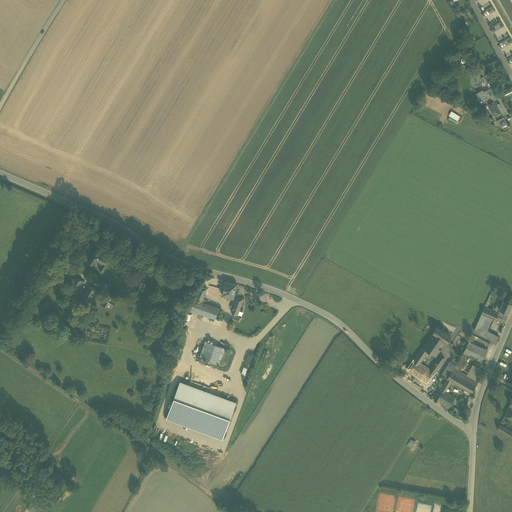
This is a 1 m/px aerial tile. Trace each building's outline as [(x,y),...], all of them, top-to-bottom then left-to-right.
[(492,26),(494,31),(503,27),(501,22),(492,26)] [(501,47),(511,43),(511,39),(511,38),(500,42),(501,47)] [(486,100),(488,104),(493,101),(491,97),(493,97),(490,92),(486,94),(485,92),(483,94),(482,92),(478,94),(480,98),(476,100),(478,105),(481,103),(486,100)] [(487,105),(493,115),(499,111),(494,101),(493,101),(488,104),(487,105)] [(447,118),(455,123),(457,120),(459,122),(462,117),(451,111),(447,118)] [(499,123),(501,127),(507,123),(503,118),(496,121),(498,124),(499,123)] [(113,256),(98,248),(91,260),(95,262),(97,258),(105,263),(102,267),(105,269),(113,256)] [(69,289),(69,290),(75,293),(83,281),(76,277),(71,286),(69,289)] [(237,284),(225,281),(222,295),(234,298),(237,284)] [(90,285),(82,298),(89,301),(92,295),(96,289),(90,285)] [(206,291),(199,289),(193,300),(189,309),(215,319),(219,308),(204,303),(206,299),(203,298),(206,291)] [(110,293),(102,305),(107,307),(109,304),(112,299),(114,295),(110,293)] [(487,308),(493,295),(490,294),(484,307),(487,308)] [(231,313),(237,315),(243,300),(238,297),(231,313)] [(503,300),(502,303),(499,302),(497,305),(500,306),(499,310),(508,313),(511,303),(511,302),(511,301),(509,300),(508,300),(508,301),(503,300)] [(487,308),(484,307),(481,314),(486,316),(494,320),(495,320),(497,316),(498,313),(487,308)] [(508,313),(499,310),(498,313),(497,316),(505,319),(508,313)] [(481,314),(473,330),(479,333),(481,329),(486,316),(481,314)] [(481,329),(488,332),(494,320),(486,316),(481,329)] [(451,337),(437,327),(433,333),(446,342),(447,343),(451,337)] [(481,329),(479,333),(493,340),(496,341),(498,337),(488,332),(481,329)] [(446,342),(433,333),(422,348),(428,352),(436,357),(446,342)] [(480,344),(484,346),(484,348),(487,349),(491,342),(483,338),(480,344)] [(225,348),(205,341),(200,357),(219,364),(225,348)] [(468,341),(463,353),(466,354),(481,362),(487,350),(468,341)] [(422,348),(414,360),(420,364),(428,352),(422,348)] [(460,358),(455,366),(459,368),(464,359),(463,359),(466,354),(463,353),(460,358)] [(441,357),(430,372),(433,374),(444,359),(441,357)] [(420,364),(414,360),(407,370),(426,384),(433,374),(430,372),(420,364)] [(449,362),(441,375),(447,379),(451,371),(455,365),(450,362),(449,362)] [(243,381),(248,367),(244,366),(239,380),(243,381)] [(477,382),(454,368),(452,371),(475,385),(477,382)] [(426,384),(407,370),(403,376),(423,389),(426,384)] [(451,371),(447,379),(446,379),(451,382),(471,394),(475,386),(475,385),(452,371),(451,371)] [(455,397),(445,391),(451,382),(446,379),(433,400),(437,403),(438,401),(449,408),(455,397)] [(169,411),(225,432),(236,402),(230,400),(228,406),(178,387),(169,411)] [(511,431),(500,424),(497,429),(511,437),(511,431)] [(156,431),(153,436),(161,439),(163,433),(156,431)] [(164,435),(162,440),(196,451),(198,446),(164,435)]
